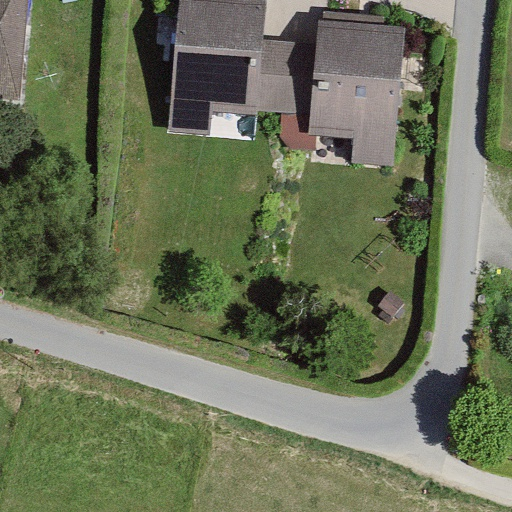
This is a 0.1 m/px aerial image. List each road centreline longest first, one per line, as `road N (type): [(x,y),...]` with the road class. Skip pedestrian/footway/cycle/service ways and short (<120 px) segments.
road 1 (residential): [(388,447),(448,377),(473,0)]
road 2 (residential): [(0,323),(388,447)]
road 3 (residential): [(388,447),(511,487)]
